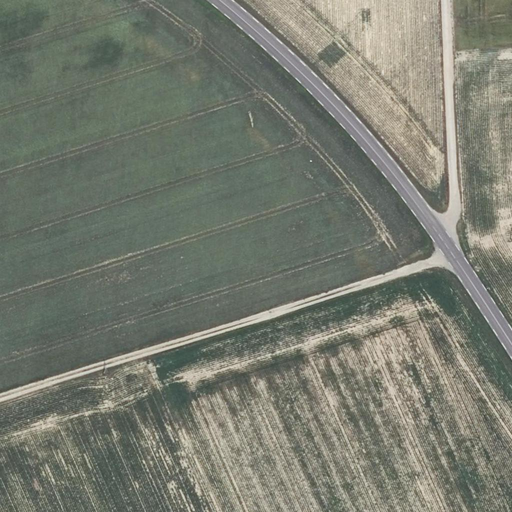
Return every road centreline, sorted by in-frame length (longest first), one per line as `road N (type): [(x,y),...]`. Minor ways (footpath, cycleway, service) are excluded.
road 1 (track): [(0,398),(453,254)]
road 2 (secondary): [(218,0),(380,157),(437,233)]
road 3 (unclassified): [(443,0),(453,217),(437,233)]
road 4 (secondary): [(437,233),(511,343)]
